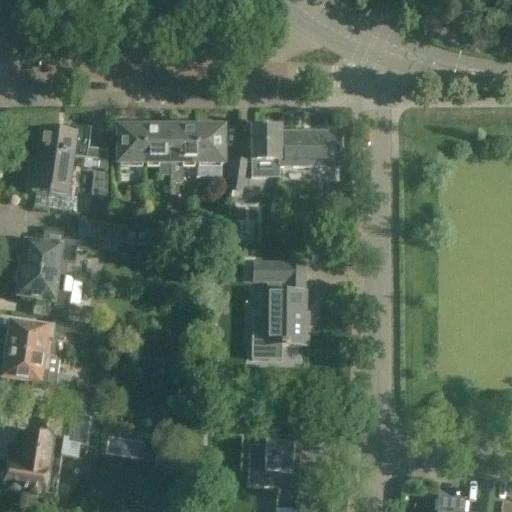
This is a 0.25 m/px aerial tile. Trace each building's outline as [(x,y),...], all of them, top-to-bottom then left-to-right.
[(144,166),(145,167),(144,131),(142,131),(140,128),(133,128),(130,131),(118,131),(118,166),(144,166)] [(172,167),(172,131),(159,131),(156,128),(149,128),(146,131),(144,131),(145,167),(158,166),(158,179),(170,179),(170,166),(171,166),(172,167)] [(197,167),(197,131),(194,131),(192,128),(184,128),(181,131),(172,131),(172,167),(171,166),(170,166),(170,179),(170,185),(183,185),(183,167),(197,167)] [(198,131),(197,131),(197,167),(197,180),(222,180),(222,131),(211,131),(208,128),(201,128),(198,131)] [(94,151),(88,150),(90,131),(76,130),(75,137),(40,133),(37,154),(73,159),(107,163),(107,152),(105,152),(106,138),(94,137),(94,151)] [(251,164),(279,164),(279,131),(251,132),(251,164)] [(279,135),(279,131),(279,164),(279,169),(339,169),(339,135),(279,135)] [(37,156),(32,196),(34,197),(32,208),(67,213),(71,211),(74,188),(69,188),(73,159),(37,154),(37,156)] [(248,164),(234,162),(229,193),(243,195),(248,164)] [(135,210),(117,210),(117,222),(134,222),(135,210)] [(143,214),(142,228),(153,228),(154,215),(143,214)] [(169,230),(178,230),(178,217),(169,217),(169,230)] [(205,218),(201,244),(220,247),(224,221),(205,218)] [(80,223),(77,239),(100,243),(139,249),(142,232),(80,223)] [(19,260),(17,273),(21,274),(65,280),(67,265),(74,266),(76,252),(98,256),(100,243),(77,239),(44,234),(42,248),(25,246),(23,258),(19,260)] [(314,247),(339,247),(339,234),(314,234),(314,247)] [(240,251),(223,252),(223,263),(240,262),(240,251)] [(204,272),(206,258),(192,256),(191,270),(204,272)] [(254,267),(254,283),(284,284),(284,268),(254,267)] [(56,310),(55,322),(79,326),(89,328),(91,314),(69,311),(72,282),(65,280),(21,274),(17,273),(15,287),(19,290),(17,302),(36,305),(36,307),(56,310)] [(267,295),(266,345),(281,346),(281,347),(306,348),(307,327),(303,327),(304,296),(267,295)] [(89,328),(79,326),(55,322),(53,334),(10,328),(6,356),(55,363),(59,343),(63,343),(64,336),(99,341),(100,330),(89,328)] [(55,363),(6,356),(2,384),(35,389),(35,393),(55,396),(70,398),(73,380),(58,378),(60,364),(55,363)] [(70,398),(55,396),(52,413),(72,416),(85,418),(88,401),(70,398)] [(185,410),(183,421),(194,423),(196,411),(185,410)] [(85,418),(72,416),(69,438),(90,441),(93,419),(85,418)] [(215,437),(241,438),(241,421),(215,420),(215,437)] [(177,438),(189,439),(191,426),(178,425),(177,438)] [(8,469),(7,473),(5,473),(5,475),(2,477),(1,484),(3,487),(3,490),(5,490),(4,492),(53,499),(62,443),(26,437),(21,471),(8,469)] [(249,448),(247,490),(276,492),(274,511),(298,511),(300,466),(292,465),(293,442),(265,441),(264,448),(249,448)] [(417,499),(415,511),(463,511),(465,503),(437,501),(417,499)]
